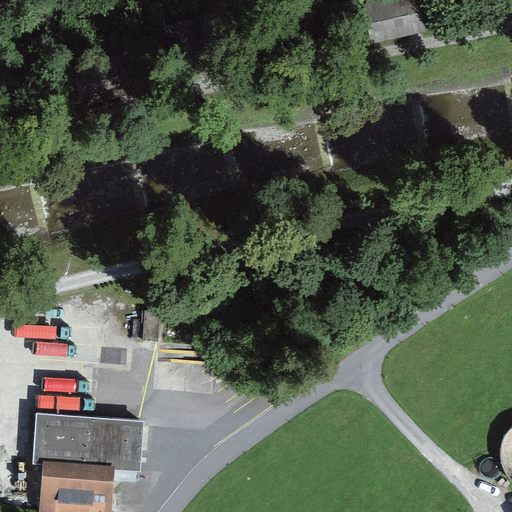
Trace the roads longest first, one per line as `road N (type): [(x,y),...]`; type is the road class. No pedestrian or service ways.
road 1 (track): [(511,24),(0,154)]
road 2 (unclassified): [(0,302),(511,190)]
road 3 (unclassified): [(511,253),(221,456),(171,511)]
road 4 (track): [(354,364),(439,459),(507,511)]
